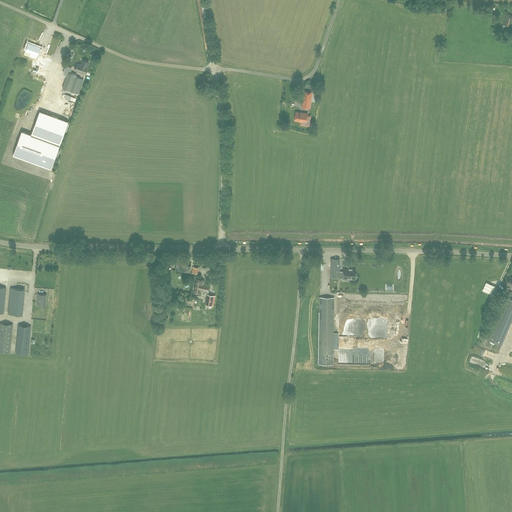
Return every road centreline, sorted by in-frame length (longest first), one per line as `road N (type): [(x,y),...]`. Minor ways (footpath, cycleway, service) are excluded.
road 1 (unclassified): [(511,256),(220,250)]
road 2 (unclassified): [(212,70),(118,56),(0,3)]
road 3 (unclassified): [(220,250),(0,243)]
road 4 (unclassified): [(220,250),(222,125),(212,70)]
